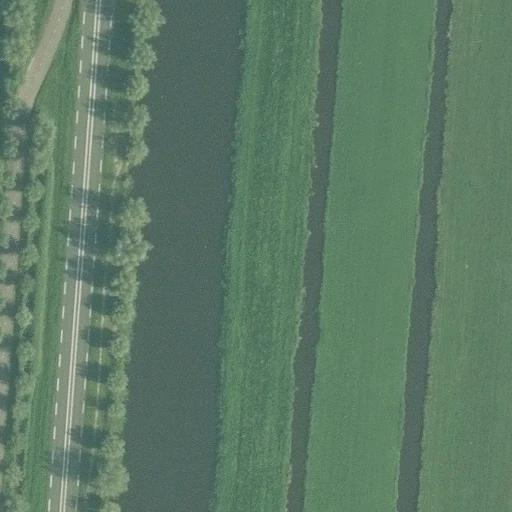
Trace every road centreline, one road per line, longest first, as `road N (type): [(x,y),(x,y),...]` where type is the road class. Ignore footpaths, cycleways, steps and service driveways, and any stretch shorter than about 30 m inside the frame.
road 1 (secondary): [(59,511),(98,0)]
road 2 (unclassified): [(0,394),(19,116),(63,0)]
